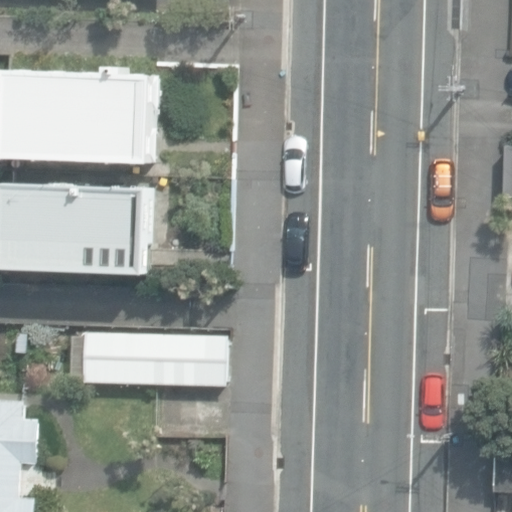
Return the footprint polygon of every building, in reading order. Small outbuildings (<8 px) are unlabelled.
[(13,73),(10,158),(160,164),(164,78),(13,73)] [(5,268),(153,273),(155,190),(7,186),(6,219),(0,218),(0,263),(6,264),(5,268)] [(90,381),(232,385),(233,335),(91,332),(90,381)] [(0,511),(41,511),(43,497),(30,496),(32,463),(44,464),(46,421),(32,420),(33,403),(0,401),(0,511)] [(511,448),(501,448),(499,493),(511,493),(511,448)]
